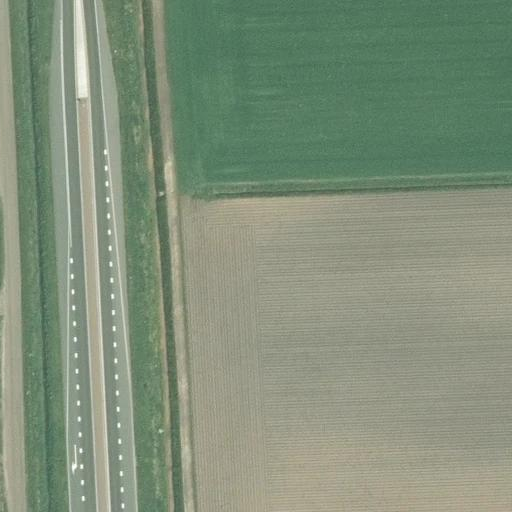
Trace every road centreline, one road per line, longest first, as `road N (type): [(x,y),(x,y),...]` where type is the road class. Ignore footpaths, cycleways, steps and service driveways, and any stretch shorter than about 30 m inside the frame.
road 1 (trunk): [(116,511),(98,157),(80,0)]
road 2 (trunk): [(73,0),(69,93),(89,511)]
road 3 (unclassified): [(16,511),(0,76)]
